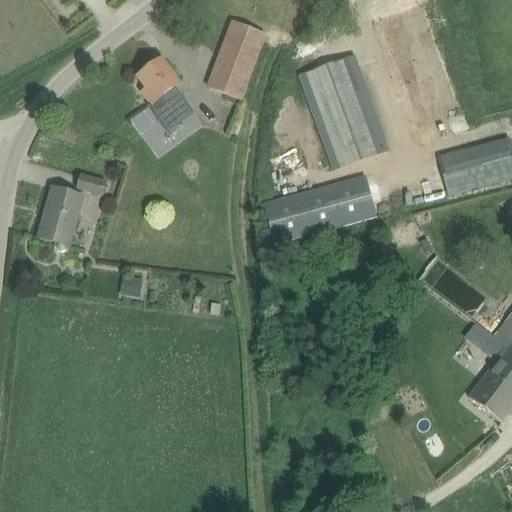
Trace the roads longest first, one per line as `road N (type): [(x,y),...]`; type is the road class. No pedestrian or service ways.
road 1 (unclassified): [(17,139),(60,82),(166,0)]
road 2 (track): [(511,427),(408,511)]
